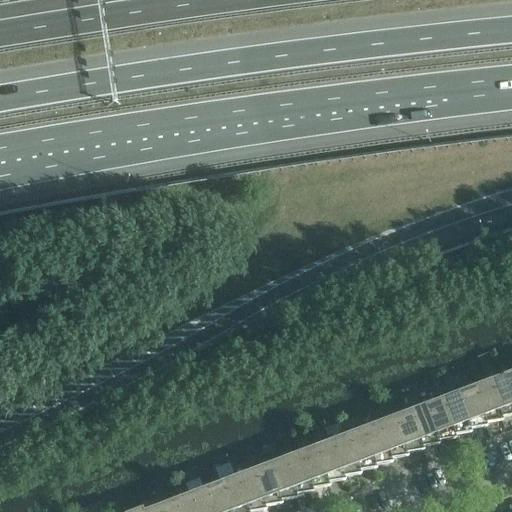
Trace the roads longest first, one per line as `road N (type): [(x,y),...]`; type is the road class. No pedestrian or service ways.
road 1 (motorway): [(0,439),(371,248),(511,196)]
road 2 (motorway): [(511,30),(0,100)]
road 3 (motorway): [(0,157),(511,87)]
road 4 (motorway): [(233,0),(0,34)]
